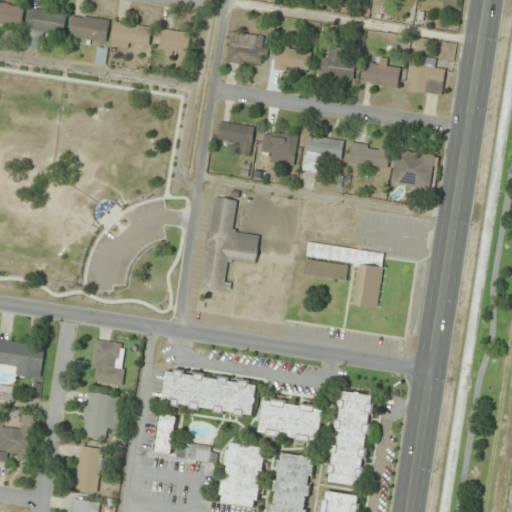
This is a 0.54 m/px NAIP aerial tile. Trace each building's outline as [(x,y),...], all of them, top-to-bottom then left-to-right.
[(0,25),(22,29),(26,7),(0,2),(0,25)] [(68,15),(31,8),(24,47),(42,50),(45,31),(65,34),(68,15)] [(110,20),(73,15),(69,44),(88,47),(89,38),(108,40),(110,20)] [(112,45),(149,49),(152,27),(115,22),(112,45)] [(187,63),(192,34),(163,29),(159,51),(179,54),(178,62),(187,63)] [(269,37),(232,32),(227,62),(265,67),(269,37)] [(312,51),(279,45),(274,68),(308,74),(312,51)] [(106,48),(97,48),(97,64),(106,64),(106,48)] [(358,63),(327,51),(320,70),(351,82),(358,63)] [(364,78),(395,90),(403,68),(380,59),(378,67),(370,64),(364,78)] [(413,67),(410,91),(443,95),(446,71),(436,70),(437,60),(425,59),(424,68),(413,67)] [(254,127),(220,123),(218,142),(238,145),(237,154),(251,156),(254,127)] [(270,162),(294,166),(299,136),(265,130),(261,151),(271,153),(270,162)] [(309,136),(303,170),(321,172),(323,161),(341,164),(344,142),(309,136)] [(388,168),(391,150),(352,143),(349,161),(388,168)] [(431,189),(435,156),(396,151),(392,184),(431,189)] [(261,235),(234,232),(238,200),(214,197),(203,287),(225,290),(229,261),(257,264),(261,235)] [(378,308),(385,253),(308,243),(307,258),(305,258),(303,276),(347,281),(349,266),(358,267),(353,305),(378,308)] [(47,348),(0,339),(0,362),(15,365),(14,375),(41,380),(47,348)] [(122,386),(127,344),(96,341),(91,382),(122,386)] [(254,417),(258,380),(167,369),(162,406),(254,417)] [(328,482),(362,487),(375,395),(341,391),(328,482)] [(108,430),(119,431),(123,396),(88,393),(83,438),(107,440),(108,430)] [(324,406),(263,398),(259,436),(319,443),(324,406)] [(0,426),(0,459),(18,462),(17,462),(31,464),(36,417),(23,415),(21,428),(0,426)] [(177,417),(161,415),(157,453),(173,454),(177,417)] [(219,502),(257,509),(267,448),(229,442),(219,502)] [(76,490),(101,493),(106,450),(82,447),(76,490)] [(279,453),(269,511),(306,511),(314,458),(279,453)] [(320,511),(357,511),(360,496),(323,491),(320,511)] [(69,511),(98,511),(100,503),(71,498),(69,511)]
